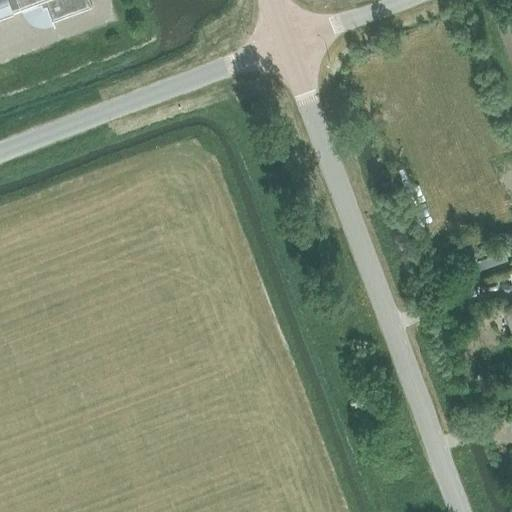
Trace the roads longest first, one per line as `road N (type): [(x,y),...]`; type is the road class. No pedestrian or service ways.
road 1 (unclassified): [(458,511),(284,43)]
road 2 (unclassified): [(0,150),(284,43)]
road 3 (unclassified): [(284,43),(402,0)]
